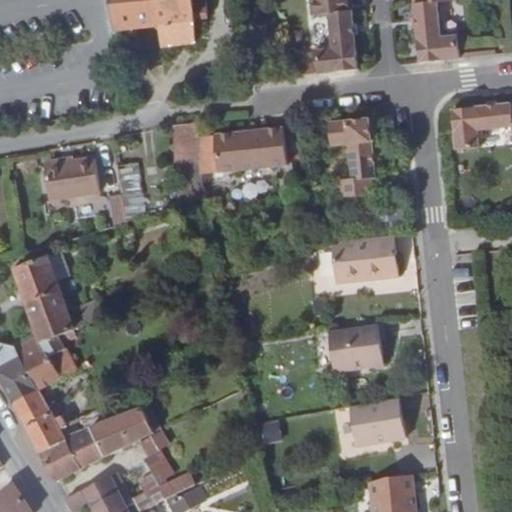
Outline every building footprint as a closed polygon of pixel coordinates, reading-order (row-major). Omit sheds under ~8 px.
[(195,15),(194,0),(118,0),(122,33),(164,31),(168,51),(197,46),(195,15)] [(318,52),(320,74),(361,70),(351,0),(311,0),(313,16),(330,14),(334,50),(318,52)] [(456,0),(413,0),(414,6),(422,64),(462,60),(460,38),(444,39),(440,4),(456,1),(456,0)] [(132,42),(122,43),(126,84),(133,83),(132,71),(135,70),(132,42)] [(511,105),(452,112),(456,151),(479,148),(477,132),(511,128),(511,131),(511,105)] [(377,194),(369,119),(328,123),(331,146),(348,145),(352,180),(335,182),(337,198),(377,194)] [(202,137),(201,127),(182,127),(182,132),(184,161),(203,160),(202,137)] [(203,160),(204,174),(286,165),(282,128),(244,132),(245,137),(234,138),(233,133),(202,137),(203,160)] [(101,160),(50,168),(56,203),(106,195),(101,160)] [(137,164),(117,166),(120,196),(109,197),(111,221),(142,218),(137,164)] [(397,234),(336,240),(340,281),(401,274),(397,234)] [(79,330),(82,329),(79,322),(74,324),(51,257),(18,268),(40,337),(43,344),(62,337),(79,330)] [(380,323),(330,330),(336,370),(385,362),(380,323)] [(82,337),(79,330),(62,337),(65,344),(82,337)] [(65,344),(62,337),(43,344),(40,337),(18,348),(4,345),(0,346),(0,377),(15,404),(42,390),(61,380),(51,359),(68,350),(65,344)] [(61,380),(78,371),(68,350),(51,359),(61,380)] [(41,452),(68,438),(63,429),(69,426),(64,417),(57,419),(42,390),(15,404),(19,411),(41,452)] [(400,396),(351,405),(357,445),(407,436),(400,396)] [(153,406),(94,428),(108,459),(109,458),(144,443),(158,436),(157,434),(150,418),(157,415),(153,406)] [(279,422),(262,422),(261,442),(278,443),(279,422)] [(108,459),(94,428),(74,436),(68,438),(41,452),(58,482),(108,459)] [(417,508),(413,473),(389,475),(372,480),(375,511),(413,511),(413,508),(417,508)] [(166,505),(201,489),(195,477),(166,490),(161,479),(158,478),(155,479),(158,487),(166,505)] [(152,490),(158,487),(154,478),(147,480),(152,490)] [(129,511),(114,479),(69,501),(74,511),(86,511),(94,508),(95,511),(129,511)] [(0,511),(33,511),(27,503),(17,486),(16,485),(0,498),(0,511)]
